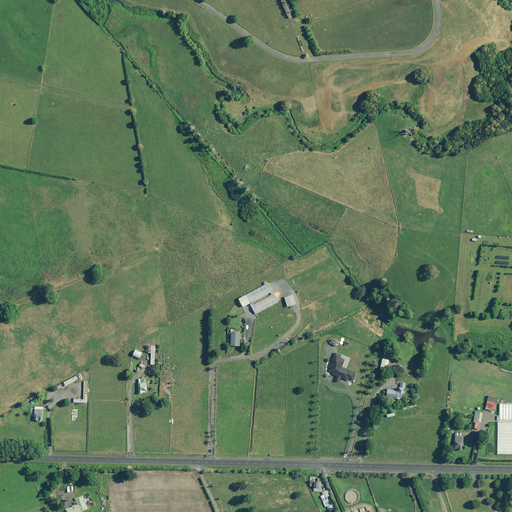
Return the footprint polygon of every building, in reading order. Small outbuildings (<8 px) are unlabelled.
[(250,303),(273,291),(269,283),(239,299),(243,307),(250,303)] [(275,294),(251,306),(256,314),(279,302),(275,294)] [(241,333),(232,332),(231,345),(240,346),(241,333)] [(156,345),(148,345),(147,361),(151,361),(151,364),(155,365),(156,345)] [(143,353),(136,350),(134,354),(134,355),(133,356),(140,359),(143,353)] [(340,355),(334,353),(329,368),(330,368),(328,372),(332,373),(332,375),(337,376),(336,380),(341,382),(341,381),(346,382),(347,380),(349,381),(350,379),(354,380),(357,371),(342,366),(344,359),(340,357),(340,355)] [(390,360),(382,358),(380,368),(388,369),(390,360)] [(56,387),(58,390),(77,380),(76,380),(79,378),(77,375),(56,387)] [(146,382),(146,377),(142,377),(142,379),(139,379),(139,394),(143,394),(143,392),(145,392),(145,391),(148,391),(148,385),(147,385),(148,382),(146,382)] [(387,398),(395,398),(395,399),(403,400),(403,398),(403,394),(405,394),(406,383),(401,383),(400,387),(399,387),(399,390),(387,389),(387,398)] [(495,400),(486,398),(484,405),(494,407),(495,400)] [(511,400),(499,400),(498,418),(511,417),(511,400)] [(35,411),(31,411),(31,417),(35,417),(35,420),(37,420),(36,421),(39,421),(39,420),(43,420),(44,407),(35,407),(35,411)] [(511,419),(497,420),(496,452),(511,452),(511,419)] [(463,447),(463,430),(454,429),(453,447),(463,447)] [(310,479),(310,486),(314,487),(313,491),(319,491),(320,478),(314,478),(314,479),(310,479)] [(327,497),(327,499),(329,498),(328,497),(329,496),(327,490),(322,492),(323,495),(321,496),(322,499),(327,497)] [(73,507),(66,509),(67,511),(80,511),(81,511),(88,509),(86,503),(88,502),(86,498),(84,499),(83,496),(75,499),(76,501),(77,501),(78,505),(76,506),(75,505),(73,506),(73,507)]
